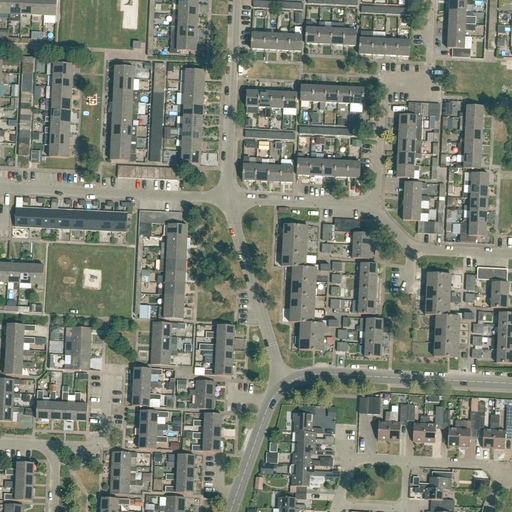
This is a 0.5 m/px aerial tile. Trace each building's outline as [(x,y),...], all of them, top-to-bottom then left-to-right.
[(0,0),(0,14),(9,15),(9,0),(0,0)] [(21,16),(21,0),(9,0),(9,15),(15,15),(15,22),(20,23),(21,16)] [(32,16),(33,0),(21,0),(21,16),(32,16)] [(44,17),(44,0),(33,0),(32,16),(44,17)] [(44,0),(44,17),(56,17),(56,0),(44,0)] [(474,0),(470,0),(466,0),(467,0),(460,0),(449,0),(449,12),(466,13),(466,6),(474,6),(474,0)] [(198,17),(198,6),(179,5),(178,12),(173,11),(173,16),(178,16),(198,17)] [(473,13),(466,13),(449,12),(448,24),(465,25),(466,18),(473,18),(473,13)] [(159,15),(149,15),(149,24),(154,24),(154,20),(159,20),(159,15)] [(171,22),(171,28),(172,28),(178,28),(197,29),(198,17),(178,16),(173,16),(173,22),(171,22)] [(319,29),(312,29),(312,23),(306,23),(305,45),(318,45),(319,29)] [(331,30),(325,30),(325,23),(319,23),(319,29),(318,45),(330,46),(331,30)] [(343,47),(344,31),(337,30),(337,24),(331,24),(331,30),(330,46),(343,47)] [(475,26),(465,25),(448,24),(448,37),(465,38),(465,32),(475,32),(475,26)] [(197,41),(197,29),(178,28),(177,40),(197,41)] [(289,36),(288,52),(301,53),(302,37),(295,36),(295,30),(290,30),(289,36)] [(344,31),(343,47),(356,47),(356,31),(344,31)] [(264,51),(264,35),(252,34),(251,50),(264,51)] [(276,51),(277,35),(264,35),(264,51),(276,51)] [(289,36),(277,35),(276,51),(288,52),(289,36)] [(464,50),(465,38),(448,37),(447,49),(452,50),(452,58),(470,59),(471,50),(464,50)] [(372,56),(373,40),(360,39),(359,56),(372,56)] [(196,53),(197,41),(177,40),(177,47),(171,46),(170,54),(179,55),(179,54),(178,54),(178,52),(196,53)] [(384,57),(385,41),(373,40),(372,56),(384,57)] [(397,57),(397,41),(385,41),(384,57),(397,57)] [(397,41),(397,57),(409,58),(410,42),(397,41)] [(8,62),(0,61),(0,73),(2,74),(2,67),(8,67),(8,62)] [(53,76),(73,77),(73,65),(54,64),(53,76)] [(114,79),(134,80),(134,68),(115,67),(114,79)] [(185,83),(204,84),(205,71),(185,71),(185,83)] [(0,73),(0,85),(1,85),(9,86),(10,74),(2,74),(0,73)] [(72,89),(73,77),(53,76),(53,88),(72,89)] [(133,92),(134,80),(114,79),(114,91),(133,92)] [(204,95),(204,84),(185,83),(184,94),(204,95)] [(313,103),(314,87),(302,86),(301,103),(313,103)] [(326,104),(327,88),(314,87),(313,103),(320,104),(320,111),(325,111),(325,104),(326,104)] [(47,88),(46,99),(52,100),(71,101),(72,89),(53,88),(47,88)] [(338,104),(339,88),(327,88),(326,104),(338,104)] [(351,105),(351,89),(339,88),(338,104),(351,105)] [(351,89),(351,105),(363,106),(364,90),(351,89)] [(132,103),(133,92),(114,91),(113,103),(132,103)] [(259,109),(260,93),(247,92),(246,108),(259,109)] [(272,93),(260,93),(259,109),(266,109),(266,119),(271,119),(272,109),(271,109),(272,93)] [(284,110),(284,94),(272,93),(271,109),(272,109),(284,110)] [(203,107),(204,95),(184,94),(184,106),(203,107)] [(284,94),(284,110),(296,110),(297,94),(284,94)] [(71,112),(71,101),(52,100),(52,107),(45,106),(45,111),(51,111),(71,112)] [(139,104),(132,103),(113,103),(112,114),(137,115),(138,116),(139,104)] [(351,105),(350,113),(362,113),(363,106),(351,105)] [(202,119),(203,107),(184,106),(183,113),(179,113),(179,118),(183,118),(202,119)] [(460,119),(483,120),(484,107),(467,106),(466,114),(460,114),(460,119)] [(70,124),(71,112),(51,111),(51,118),(45,118),(45,123),(51,123),(70,124)] [(112,114),(112,126),(131,127),(132,121),(137,121),(137,115),(112,114)] [(399,129),(422,130),(423,117),(421,117),(414,117),(408,116),(400,116),(399,129)] [(202,130),(202,119),(183,118),(183,125),(177,124),(177,129),(183,129),(202,130)] [(465,132),(482,133),(483,120),(460,119),(460,132),(465,132)] [(70,135),(70,124),(51,123),(51,129),(45,128),(45,134),(70,135)] [(131,139),(131,127),(112,126),(111,138),(131,139)] [(201,142),(202,130),(183,129),(177,129),(177,141),(182,141),(201,142)] [(399,129),(399,141),(421,142),(422,130),(399,129)] [(482,145),(482,133),(465,132),(465,144),(482,145)] [(69,147),(70,135),(45,134),(44,146),(50,146),(69,147)] [(130,150),(131,139),(111,138),(111,149),(130,150)] [(201,154),(201,142),(182,141),(181,153),(201,154)] [(421,147),(421,142),(399,141),(398,154),(415,155),(415,147),(421,147)] [(481,157),(482,145),(465,144),(465,152),(458,151),(458,156),(464,156),(464,157),(481,157)] [(69,159),(69,147),(50,146),(49,158),(69,159)] [(135,150),(130,150),(111,149),(110,161),(130,162),(130,155),(135,155),(135,150)] [(32,151),(31,157),(31,163),(40,163),(46,164),(46,157),(42,157),(42,152),(32,151)] [(200,166),(201,154),(181,153),(181,165),(200,166)] [(310,177),(311,161),(303,161),(304,154),(298,154),(298,160),(297,176),(310,177)] [(398,154),(397,166),(414,167),(415,160),(422,160),(422,155),(415,155),(398,154)] [(322,178),(323,161),(323,155),(316,155),(311,155),(311,161),(310,177),(322,178)] [(336,156),(335,162),(334,178),(347,179),(348,163),(341,162),(341,156),(336,156)] [(455,169),(481,170),(481,157),(464,157),(464,164),(457,163),(456,163),(455,169)] [(255,182),(256,166),(249,166),(249,159),(249,158),(244,158),(243,182),(255,182)] [(256,166),(255,182),(268,183),(268,167),(262,166),(262,159),(256,159),(256,166)] [(280,184),(281,167),(274,167),(274,161),(269,161),(268,167),(268,183),(280,184)] [(334,178),(335,162),(323,161),(322,178),(334,178)] [(348,163),(347,179),(360,179),(360,163),(348,163)] [(419,167),(414,167),(397,166),(397,179),(414,180),(414,172),(419,172),(419,167)] [(281,167),(280,184),(293,184),(294,168),(281,167)] [(471,187),(488,188),(489,175),(472,174),(471,182),(464,182),(464,186),(467,186),(471,186),(471,187)] [(421,197),(422,189),(427,190),(427,185),(405,184),(404,196),(421,197)] [(488,200),(488,188),(471,187),(471,194),(464,194),(462,194),(462,199),(471,199),(488,200)] [(429,197),(421,197),(404,196),(404,209),(421,210),(421,202),(429,202),(429,197)] [(487,212),(488,200),(471,199),(470,207),(465,207),(464,212),(470,212),(487,212)] [(122,208),(127,209),(127,215),(127,216),(132,216),(133,204),(122,204),(122,208)] [(16,209),(15,227),(29,228),(30,210),(16,209)] [(428,210),(421,210),(404,209),(403,221),(420,222),(420,214),(428,215),(428,210)] [(43,229),(44,210),(30,210),(29,228),(43,229)] [(57,229),(58,211),(44,210),(43,229),(57,229)] [(70,230),(71,212),(58,211),(57,229),(70,230)] [(84,231),(85,213),(71,212),(70,230),(84,231)] [(486,225),(487,212),(470,212),(470,219),(464,219),(464,224),(486,225)] [(98,231),(99,213),(85,213),(84,231),(98,231)] [(112,232),(113,214),(99,213),(98,231),(112,232)] [(126,233),(127,216),(127,215),(113,214),(112,232),(126,233)] [(420,214),(420,222),(424,223),(428,223),(428,215),(420,214)] [(476,237),(486,238),(486,225),(464,224),(462,224),(461,243),(476,244),(476,237)] [(167,238),(187,239),(188,227),(168,226),(167,238)] [(281,268),(285,268),(292,268),(303,269),(303,268),(304,255),(306,255),(304,255),(304,241),(307,241),(305,241),(305,228),(308,228),(308,227),(284,226),(281,268)] [(332,242),(332,233),(332,226),(323,226),(322,242),(332,242)] [(353,247),(370,248),(371,235),(353,234),(353,247)] [(186,250),(187,239),(167,238),(167,244),(161,244),(161,249),(167,249),(186,250)] [(331,255),(331,246),(322,245),(322,254),(331,255)] [(369,260),(370,248),(353,247),(352,260),(369,260)] [(186,262),(186,250),(167,249),(167,256),(161,255),(160,261),(186,262)] [(185,274),(186,262),(160,261),(160,272),(166,273),(185,274)] [(341,272),(342,264),(332,263),(332,272),(341,272)] [(0,284),(8,284),(9,265),(0,264),(0,284)] [(360,277),(377,278),(378,265),(361,264),(360,277)] [(9,265),(8,284),(14,285),(14,290),(19,291),(20,285),(21,265),(9,265)] [(31,286),(32,266),(21,265),(20,285),(31,286)] [(32,266),(31,286),(38,286),(38,291),(43,292),(44,266),(32,266)] [(290,323),(293,323),(300,324),(311,324),(311,311),(314,312),(314,311),(312,310),(312,297),(315,297),(312,296),(313,284),(316,284),(316,283),(313,283),(314,270),(316,270),(316,269),(303,268),(303,269),(292,268),(290,323)] [(185,285),(185,274),(166,273),(166,277),(158,277),(157,284),(165,284),(185,285)] [(447,317),(448,303),(450,303),(448,303),(448,290),(451,290),(451,289),(448,289),(449,276),(451,276),(451,275),(427,274),(425,316),(436,317),(447,317)] [(341,285),(341,276),(332,276),(331,284),(341,285)] [(467,276),(466,292),(475,292),(476,276),(467,276)] [(376,290),(377,278),(360,277),(359,289),(376,290)] [(491,296),(508,297),(509,284),(492,283),(491,296)] [(184,297),(185,285),(165,284),(165,290),(158,290),(158,296),(165,296),(184,297)] [(340,298),(341,289),(331,288),(331,297),(340,298)] [(376,303),(376,290),(359,289),(359,302),(376,303)] [(474,305),(475,296),(466,295),(465,304),(474,305)] [(184,309),(184,297),(165,296),(164,308),(184,309)] [(507,310),(508,297),(491,296),(491,309),(507,310)] [(340,310),(340,301),(331,301),(330,309),(340,310)] [(375,315),(376,303),(359,302),(358,315),(375,315)] [(30,305),(30,308),(30,313),(42,314),(43,306),(30,305)] [(158,319),(164,320),(183,321),(184,309),(164,308),(164,315),(158,314),(158,319)] [(498,327),(511,327),(511,314),(499,314),(498,327)] [(447,317),(436,317),(434,358),(458,359),(456,359),(456,345),(459,346),(459,345),(456,345),(457,332),(459,332),(459,331),(457,331),(458,318),(460,318),(447,317)] [(383,333),(383,320),(366,320),(366,333),(383,333)] [(153,323),(153,338),(171,338),(171,329),(178,330),(178,329),(185,330),(185,325),(178,325),(171,325),(171,324),(153,323)] [(324,326),(324,325),(311,324),(300,324),(299,352),(323,353),(323,352),(320,352),(321,339),(323,340),(323,339),(321,338),(321,325),(324,326)] [(24,339),(24,332),(35,332),(36,327),(8,325),(7,338),(24,339)] [(482,335),(483,326),(473,326),(473,334),(482,335)] [(217,339),(234,340),(235,327),(217,327),(217,333),(206,333),(206,339),(217,339)] [(511,339),(511,327),(498,327),(498,339),(511,339)] [(72,343),(90,343),(91,329),(73,328),(72,338),(66,338),(66,342),(72,343)] [(347,341),(347,332),(338,331),(338,340),(347,341)] [(361,345),(365,345),(382,346),(383,333),(366,333),(365,339),(361,339),(361,345)] [(35,339),(24,339),(7,338),(6,350),(23,351),(24,344),(35,345),(35,339)] [(177,338),(171,338),(153,338),(152,351),(170,352),(171,343),(177,343),(177,338)] [(482,347),(482,339),(473,338),(472,347),(482,347)] [(233,352),(234,340),(217,339),(216,346),(199,345),(199,351),(216,352),(233,352)] [(511,352),(511,339),(498,339),(497,352),(511,352)] [(90,357),(90,343),(72,343),(72,352),(65,351),(65,356),(71,357),(71,356),(90,357)] [(346,353),(346,344),(337,344),(337,353),(346,353)] [(381,359),(382,346),(365,345),(364,358),(381,359)] [(34,352),(23,351),(6,350),(6,363),(23,364),(23,363),(23,357),(34,357),(34,352)] [(177,352),(170,352),(152,351),(151,365),(170,366),(170,357),(177,357),(177,352)] [(481,360),(482,351),(472,351),(472,359),(481,360)] [(233,365),(233,352),(216,352),(216,358),(205,358),(205,363),(216,364),(233,365)] [(511,365),(511,352),(497,352),(496,364),(511,365)] [(64,370),(89,372),(90,357),(71,356),(71,357),(71,365),(65,365),(64,370)] [(34,364),(23,363),(23,364),(6,363),(5,376),(22,377),(22,369),(33,370),(34,364)] [(232,377),(233,365),(216,364),(215,371),(204,370),(204,376),(232,377)] [(151,383),(151,382),(151,376),(162,376),(162,371),(134,369),(134,382),(151,383)] [(0,394),(13,395),(13,394),(14,386),(20,386),(21,381),(14,381),(14,380),(0,379),(0,394)] [(162,383),(151,382),(151,383),(134,382),(133,394),(150,395),(150,388),(162,389),(162,383)] [(196,396),(214,397),(215,382),(197,382),(196,391),(190,391),(190,396),(196,396)] [(50,404),(49,404),(43,403),(43,392),(38,392),(36,420),(49,421),(50,404)] [(49,404),(50,404),(49,421),(62,421),(62,404),(55,404),(56,393),(50,393),(49,404)] [(75,405),(74,405),(68,404),(68,394),(62,393),(62,404),(62,421),(74,422),(75,405)] [(20,395),(13,394),(13,395),(0,394),(0,407),(13,408),(13,399),(20,400),(20,395)] [(75,405),(74,422),(87,422),(88,405),(80,405),(81,394),(75,394),(74,405),(75,405)] [(161,395),(150,395),(133,394),(133,407),(150,408),(150,401),(161,401),(161,395)] [(214,411),(214,397),(196,396),(196,405),(189,405),(189,410),(195,410),(214,411)] [(367,399),(367,416),(380,416),(381,400),(367,399)] [(13,408),(0,407),(0,422),(12,423),(13,413),(19,414),(19,409),(13,408)] [(436,430),(442,430),(443,412),(443,409),(437,408),(436,426),(430,426),(430,418),(425,417),(424,444),(435,444),(436,430)] [(157,426),(157,425),(158,419),(168,419),(169,413),(141,412),(140,425),(157,426)] [(459,448),(460,422),(456,422),(455,430),(449,430),(450,412),(443,412),(442,430),(448,431),(448,448),(459,448)] [(386,413),(386,415),(386,424),(379,424),(378,442),(389,442),(390,416),(391,413),(386,413)] [(390,416),(389,442),(400,443),(401,425),(398,424),(399,413),(391,413),(390,416)] [(460,422),(459,448),(470,449),(471,429),(477,429),(478,414),(471,413),(471,423),(460,422)] [(204,427),(221,428),(222,415),(205,415),(205,422),(194,421),(194,427),(204,428),(204,427)] [(295,423),(295,434),(299,434),(299,433),(316,434),(316,435),(322,435),(323,430),(312,429),(313,416),(293,415),(293,416),(294,416),(294,423),(295,423)] [(484,432),(483,450),(494,450),(496,416),(491,416),(491,432),(484,432)] [(499,432),(500,416),(496,416),(494,450),(505,451),(506,433),(499,432)] [(424,444),(425,417),(421,417),(421,426),(414,425),(413,443),(424,444)] [(168,426),(157,425),(157,426),(140,425),(140,437),(157,438),(157,431),(168,431),(168,426)] [(221,441),(221,428),(204,427),(204,428),(204,434),(193,434),(193,440),(204,440),(221,441)] [(316,440),(316,435),(316,434),(299,433),(299,434),(298,444),(315,445),(321,446),(326,446),(334,446),(335,438),(326,437),(325,440),(316,440)] [(168,438),(157,438),(140,437),(139,450),(156,451),(156,444),(167,444),(168,438)] [(220,454),(221,441),(204,440),(204,447),(192,446),(192,452),(220,454)] [(298,444),(298,454),(298,455),(311,455),(311,456),(325,457),(325,456),(333,456),(333,452),(320,451),(321,446),(315,445),(298,444)] [(130,468),(131,459),(136,459),(137,459),(137,454),(131,454),(113,453),(112,467),(130,468)] [(267,463),(276,464),(276,454),(267,453),(267,463)] [(298,455),(298,454),(294,454),(293,466),(295,466),(297,466),(314,466),(314,467),(333,468),(333,459),(321,459),(320,462),(310,461),(311,456),(311,455),(298,455)] [(178,468),(194,469),(195,456),(178,456),(178,463),(167,462),(167,468),(178,469),(178,468)] [(17,476),(34,477),(34,464),(17,463),(17,470),(6,470),(6,476),(17,476)] [(261,475),(272,475),(272,465),(261,464),(261,475)] [(314,472),(314,467),(314,466),(297,466),(296,476),(297,477),(310,477),(324,478),(331,478),(332,473),(314,472)] [(130,468),(112,467),(111,481),(129,482),(129,481),(130,473),(136,473),(137,468),(136,468),(130,468)] [(194,482),(194,469),(178,468),(178,469),(177,475),(166,475),(166,481),(177,481),(194,482)] [(443,491),(451,492),(452,480),(452,474),(432,473),(432,479),(430,479),(430,485),(420,485),(419,489),(419,490),(443,491)] [(33,489),(34,477),(17,476),(16,483),(5,482),(5,488),(16,489),(33,489)] [(297,477),(296,476),(295,476),(293,476),(292,488),(296,488),(296,494),(307,494),(307,488),(320,489),(320,484),(324,484),(324,478),(310,477),(297,477)] [(129,481),(129,482),(111,481),(111,495),(129,496),(129,486),(136,487),(136,482),(129,481)] [(193,494),(194,482),(177,481),(177,488),(166,487),(165,493),(193,494)] [(32,502),(33,489),(16,489),(16,495),(5,495),(5,501),(32,502)] [(419,490),(419,489),(415,489),(415,494),(426,495),(425,501),(432,501),(431,507),(454,508),(455,502),(443,502),(443,491),(419,490)] [(307,501),(307,494),(296,494),(295,500),(279,499),(278,510),(282,511),(282,510),(299,511),(306,511),(306,506),(296,505),(296,500),(307,501)] [(160,507),(160,511),(159,511),(184,511),(185,499),(167,498),(167,507),(160,507)] [(106,511),(118,511),(119,506),(130,506),(130,505),(130,500),(102,499),(101,511),(106,511)]
